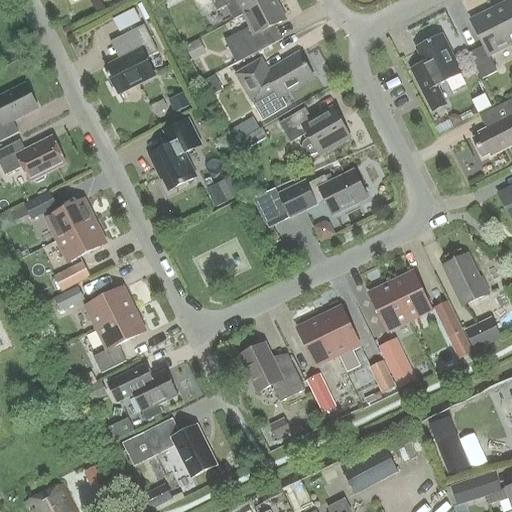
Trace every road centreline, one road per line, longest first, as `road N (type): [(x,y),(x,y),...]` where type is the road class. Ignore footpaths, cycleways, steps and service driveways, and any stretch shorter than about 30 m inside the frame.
road 1 (residential): [(201,323),(222,322),(408,230),(418,199),(364,82),(361,28)]
road 2 (residential): [(201,323),(183,310),(27,0)]
